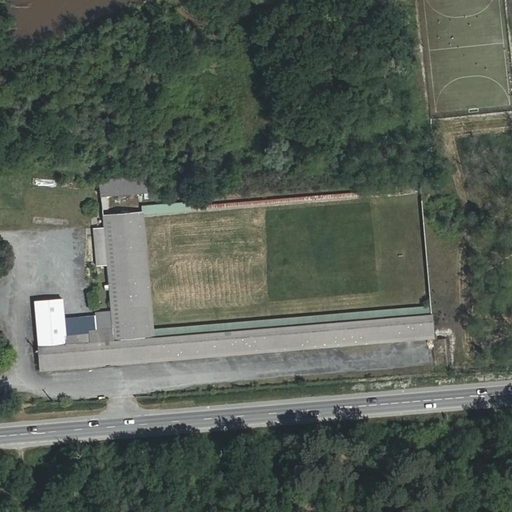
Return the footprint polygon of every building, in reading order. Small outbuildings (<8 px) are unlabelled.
[(101,197),(138,192),(136,176),(99,181),(101,197)] [(143,212),(189,213),(189,204),(143,203),(143,212)] [(33,218),(33,225),(63,226),(63,219),(34,216),(33,218)] [(154,363),(152,340),(141,216),(101,220),(110,332),(98,333),(98,345),(37,351),(39,372),(154,363)] [(432,339),(429,317),(152,340),(154,363),(432,339)]
